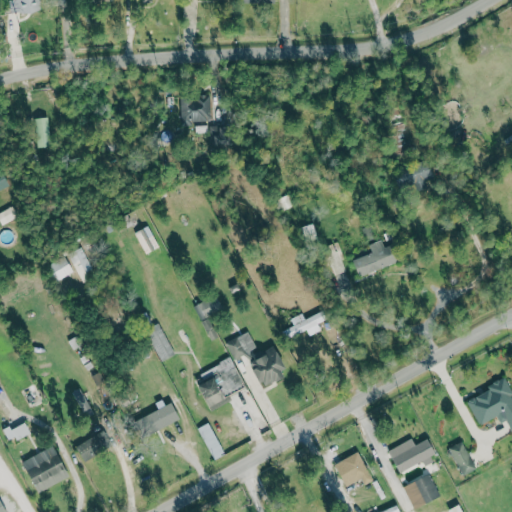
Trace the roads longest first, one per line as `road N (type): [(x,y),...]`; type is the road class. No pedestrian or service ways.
road 1 (residential): [(0,82),(59,64),(373,47),(455,27),(492,0)]
road 2 (residential): [(151,511),(511,311)]
